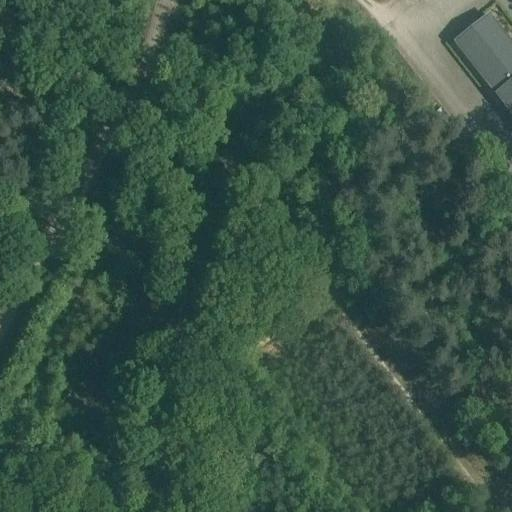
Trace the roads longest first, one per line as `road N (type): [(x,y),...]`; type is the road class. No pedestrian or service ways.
road 1 (track): [(511,511),(184,95)]
road 2 (unclassified): [(0,331),(152,49),(167,0)]
